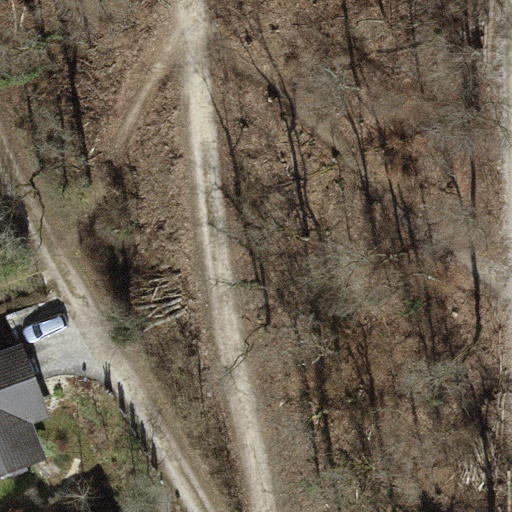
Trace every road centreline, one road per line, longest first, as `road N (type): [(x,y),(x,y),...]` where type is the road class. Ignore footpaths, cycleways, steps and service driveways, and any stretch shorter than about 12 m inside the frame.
road 1 (track): [(257,511),(195,34)]
road 2 (track): [(202,511),(59,282)]
road 3 (track): [(59,282),(0,125)]
